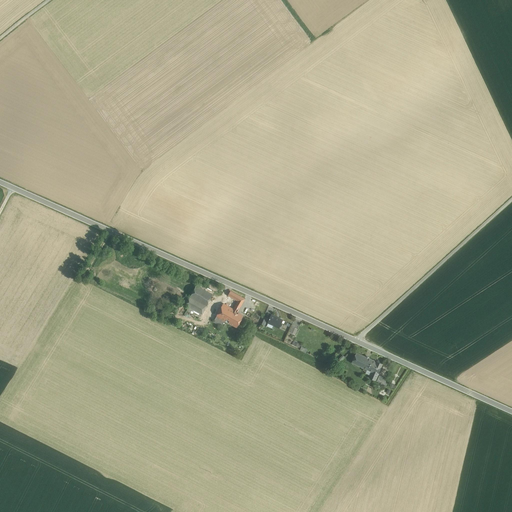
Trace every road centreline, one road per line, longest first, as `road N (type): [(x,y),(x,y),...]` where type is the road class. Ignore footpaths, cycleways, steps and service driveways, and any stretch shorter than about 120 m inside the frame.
road 1 (unclassified): [(355,340),(0,181)]
road 2 (unclassified): [(355,340),(511,199)]
road 3 (unclassified): [(511,411),(355,340)]
